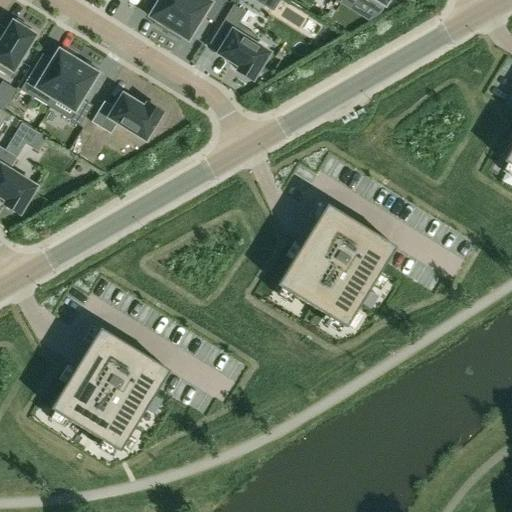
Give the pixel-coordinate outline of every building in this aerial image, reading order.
[(166,33),(186,0),(159,0),(149,18),(156,22),(154,25),(166,33)] [(213,22),(226,2),(222,0),(186,0),(166,33),(179,40),(181,37),(188,41),(203,16),(213,22)] [(341,0),(353,7),(357,0),(363,0),(382,11),(388,0),(341,0)] [(253,44),(257,37),(237,25),(245,13),(233,6),(218,30),(228,36),(217,55),(238,68),(236,71),(252,81),(269,54),(253,44)] [(0,43),(0,72),(9,78),(34,37),(27,32),(29,29),(16,21),(14,24),(12,23),(0,43)] [(50,109),(78,63),(71,59),(73,56),(62,49),(60,52),(58,51),(43,76),(33,70),(20,90),(50,109)] [(81,100),(97,75),(95,74),(98,71),(86,64),(84,67),(78,63),(50,109),(79,127),(92,106),(81,100)] [(145,142),(162,115),(146,105),(144,108),(122,95),(114,109),(104,102),(91,123),(110,135),(116,124),(145,142)] [(38,153),(47,139),(35,132),(21,123),(8,145),(21,153),(25,145),(38,153)] [(511,146),(502,162),(511,168),(511,146)] [(36,188),(9,171),(17,159),(0,148),(0,198),(5,202),(3,205),(19,215),(36,188)] [(326,205),(276,286),(345,329),(381,271),(384,265),(395,248),(326,205)] [(99,329),(50,410),(119,452),(154,395),(158,389),(169,371),(99,329)]
